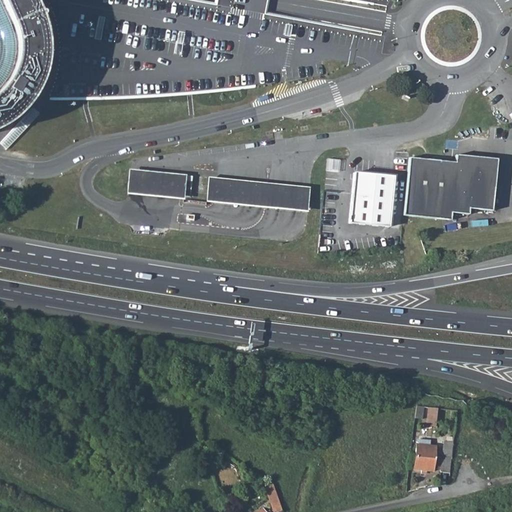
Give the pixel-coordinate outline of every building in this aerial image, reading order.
[(0,0),(0,126),(17,114),(21,109),(27,102),(34,92),(43,69),(45,57),(46,42),(43,27),(40,14),(40,13),(41,12),(41,11),(40,10),(39,9),(38,9),(33,0),(0,0)] [(409,157),(402,216),(450,221),(450,213),(468,215),(468,209),(491,212),(497,160),(455,156),(454,163),(409,157)] [(363,177),(353,176),(349,224),(388,227),(393,176),(363,174),(363,177)] [(181,180),(132,175),(130,195),(179,200),(181,180)] [(309,192),(208,182),(206,203),(307,213),(309,192)] [(430,447),(430,439),(419,438),(419,445),(416,445),(414,469),(432,471),(435,447),(430,447)] [(441,472),(449,472),(453,441),(444,440),(441,472)]
